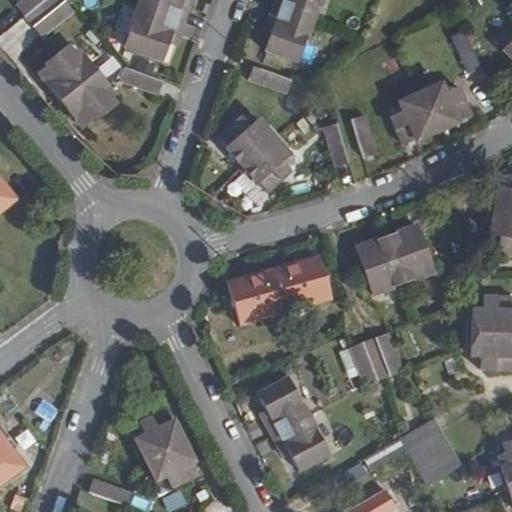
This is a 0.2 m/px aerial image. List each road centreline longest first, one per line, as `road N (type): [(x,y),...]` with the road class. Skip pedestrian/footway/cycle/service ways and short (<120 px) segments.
road 1 (residential): [(511,134),(349,205),(194,246)]
road 2 (residential): [(262,511),(161,315)]
road 3 (residential): [(159,205),(233,0)]
road 4 (residential): [(116,318),(49,511)]
road 5 (residential): [(0,88),(101,211)]
